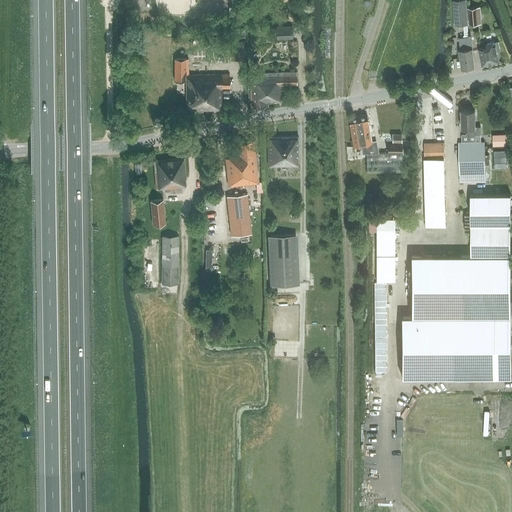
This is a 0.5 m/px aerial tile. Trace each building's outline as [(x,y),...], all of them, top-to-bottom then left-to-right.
[(231,0),(230,0),(230,10),(238,10),(237,0),(231,0)] [(468,24),(466,0),(465,0),(456,0),(453,0),(455,25),(468,24)] [(481,24),(480,7),(467,8),(469,25),(481,24)] [(276,26),(277,39),(293,38),(292,26),(276,26)] [(459,50),(462,68),(474,66),(471,36),(470,36),(470,34),(467,34),(467,37),(459,38),(461,50),(459,50)] [(245,40),(232,40),(232,60),(245,60),(245,40)] [(487,47),(478,49),(482,66),(499,63),(497,51),(500,51),(498,41),(486,43),(487,47)] [(203,51),(223,51),(224,44),(204,43),(203,51)] [(186,110),(198,109),(198,110),(199,112),(203,112),(204,110),(204,109),(213,109),(213,108),(221,108),(221,88),(229,88),(229,74),(186,74),(186,59),(175,59),(175,81),(186,81),(186,110)] [(268,103),(275,102),(275,100),(281,100),(281,85),(297,84),(297,72),(260,73),(260,76),(250,76),(251,108),(268,106),(268,103)] [(462,142),(459,142),(460,182),(486,182),(485,165),(489,165),(489,155),(485,155),(484,142),(481,142),(481,134),(480,127),(475,127),(475,110),(461,110),(462,128),(466,127),(466,134),(462,134),(462,142)] [(402,172),(402,152),(402,143),(387,144),(388,152),(378,152),(376,142),(371,143),(370,140),(371,140),(367,115),(349,118),(351,127),(353,146),(361,145),(361,150),(366,150),(366,153),(366,172),(402,172)] [(210,127),(220,125),(219,116),(208,119),(210,127)] [(510,128),(494,128),(494,140),(510,140),(510,128)] [(297,166),(297,157),(298,157),(298,137),(268,137),(268,166),(297,166)] [(225,158),(228,186),(258,183),(254,140),(237,142),(238,156),(225,158)] [(444,143),(424,143),(424,158),(444,157),(444,143)] [(184,158),(154,160),(156,189),(162,188),(168,188),(169,193),(182,192),(182,186),(185,186),(184,178),(186,178),(184,158)] [(357,189),(357,197),(369,197),(369,188),(357,189)] [(471,224),(511,224),(511,194),(493,194),(493,189),(484,189),(484,194),(471,194),(471,224)] [(226,195),(230,235),(250,233),(246,193),(226,195)] [(163,199),(151,201),(153,224),(165,223),(163,199)] [(446,202),(425,202),(426,225),(446,225),(446,202)] [(383,226),(405,226),(405,213),(385,213),(385,219),(387,219),(387,221),(383,221),(383,226)] [(471,254),(411,254),(411,314),(511,314),(511,224),(471,224),(471,254)] [(297,234),(268,236),(270,286),(299,284),(297,234)] [(178,284),(178,266),(178,236),(162,236),(162,266),(162,284),(178,284)] [(275,301),(295,302),(296,291),(276,290),(275,301)] [(375,318),(394,317),(394,293),(374,293),(375,318)] [(401,374),(511,374),(511,314),(411,314),(401,314),(401,374)]
